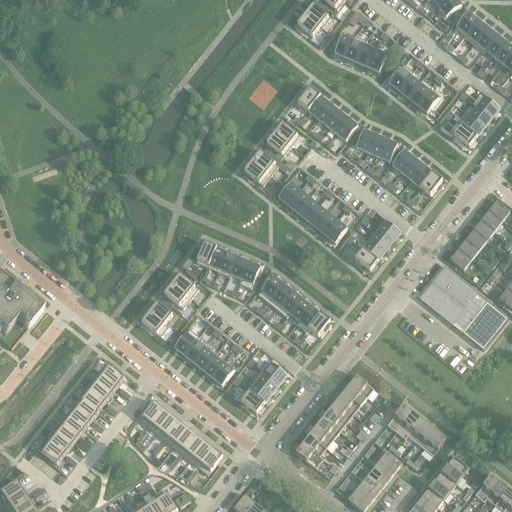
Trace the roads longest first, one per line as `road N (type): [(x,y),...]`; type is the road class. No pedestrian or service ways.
road 1 (residential): [(260,452),(483,173)]
road 2 (residential): [(159,374),(62,499),(22,465)]
road 3 (residential): [(260,452),(159,374)]
